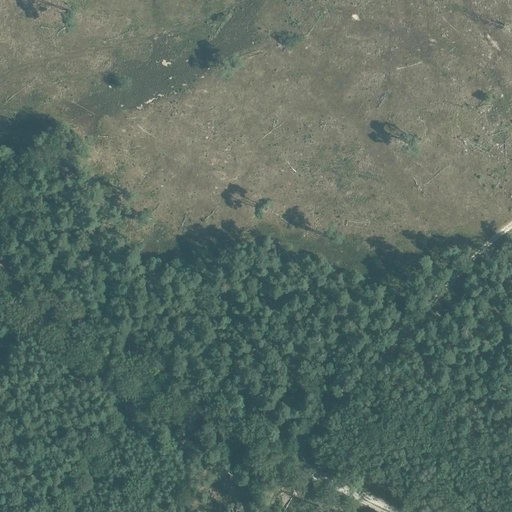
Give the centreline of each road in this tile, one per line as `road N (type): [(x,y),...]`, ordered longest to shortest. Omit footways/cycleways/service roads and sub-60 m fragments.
road 1 (track): [(290,458),(0,288)]
road 2 (track): [(511,225),(290,458)]
road 3 (track): [(398,511),(290,458)]
